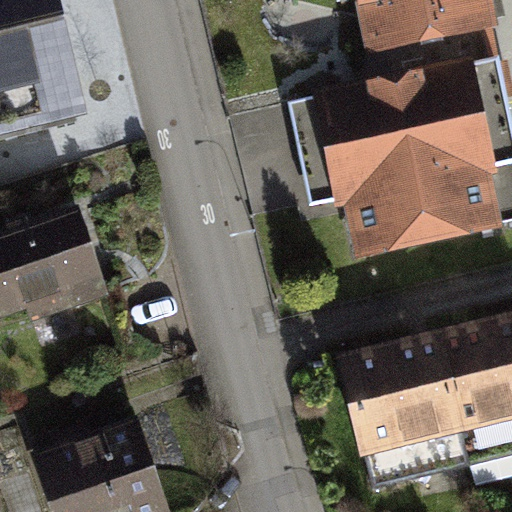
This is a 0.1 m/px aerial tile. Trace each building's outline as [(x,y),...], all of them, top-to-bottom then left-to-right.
[(64,0),(0,0),(0,161),(99,137),(64,0)] [(503,0),(363,0),(374,58),(510,34),(503,0)] [(511,175),(488,64),(330,97),(363,252),(511,220),(511,175)] [(84,216),(0,237),(0,327),(106,300),(84,216)] [(511,321),(342,355),(361,454),(511,424),(511,321)] [(173,511),(146,422),(51,450),(69,511),(173,511)]
